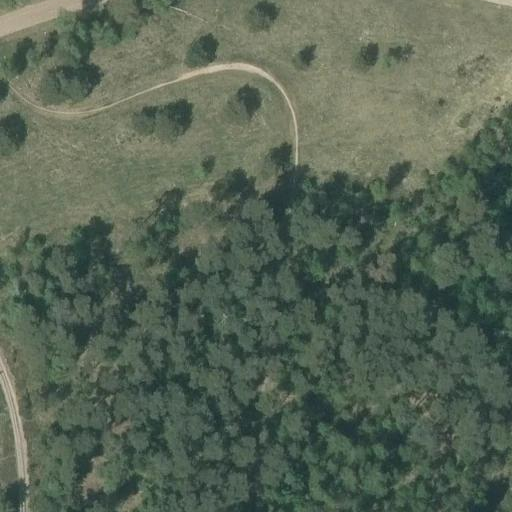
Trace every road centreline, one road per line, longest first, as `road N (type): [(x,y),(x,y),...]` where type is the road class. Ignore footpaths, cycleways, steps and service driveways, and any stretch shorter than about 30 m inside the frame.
road 1 (track): [(0,77),(45,112),(76,112),(185,73),(238,71),(269,80),(283,111),(289,181),(256,436),(256,511)]
road 2 (track): [(20,511),(17,435),(0,374)]
